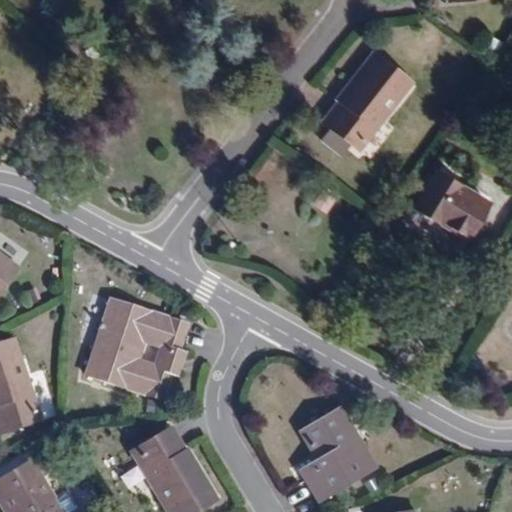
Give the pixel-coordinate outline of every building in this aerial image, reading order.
[(358,151),(411,83),(376,56),(323,124),(358,151)] [(511,191),(511,168),(503,186),(511,191)] [(466,240),(489,204),(435,171),(413,208),(466,240)] [(0,292),(17,269),(0,257),(0,292)] [(134,364),(143,337),(162,344),(159,353),(175,359),(178,352),(187,326),(110,300),(85,376),(161,401),(171,373),(172,368),(155,362),(153,371),(134,364)] [(175,359),(159,353),(162,344),(143,337),(134,364),(153,371),(155,362),(172,368),(175,359)] [(0,434),(39,422),(12,340),(0,344),(0,434)] [(179,376),(186,356),(178,352),(175,359),(172,368),(171,373),(179,376)] [(375,469),(340,408),(305,429),(313,442),(308,445),(318,461),(300,471),(318,502),(375,469)] [(199,511),(214,503),(171,429),(132,451),(167,511),(199,511)] [(313,442),(305,429),(300,431),(308,445),(313,442)] [(59,511),(30,462),(0,479),(0,497),(8,511),(59,511)]
